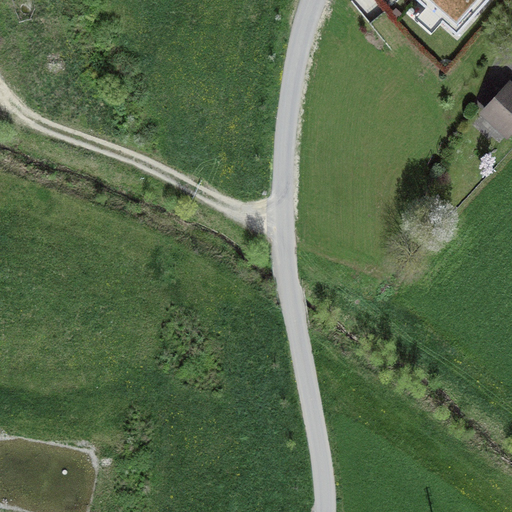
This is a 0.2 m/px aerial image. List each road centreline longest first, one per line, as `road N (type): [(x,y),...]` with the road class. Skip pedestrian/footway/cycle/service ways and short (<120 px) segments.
road 1 (residential): [(313,0),(286,109),(281,230),(325,511)]
road 2 (track): [(0,94),(27,118),(281,230)]
